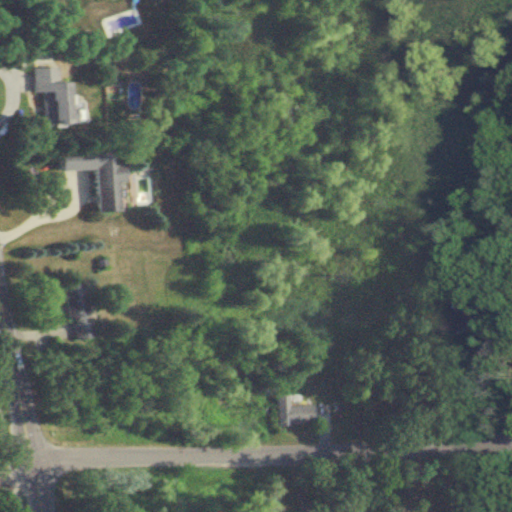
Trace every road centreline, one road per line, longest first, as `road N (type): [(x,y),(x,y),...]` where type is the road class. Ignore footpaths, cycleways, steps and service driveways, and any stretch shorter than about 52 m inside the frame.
road 1 (residential): [(27,464),(511,443)]
road 2 (tertiary): [(38,511),(0,323)]
